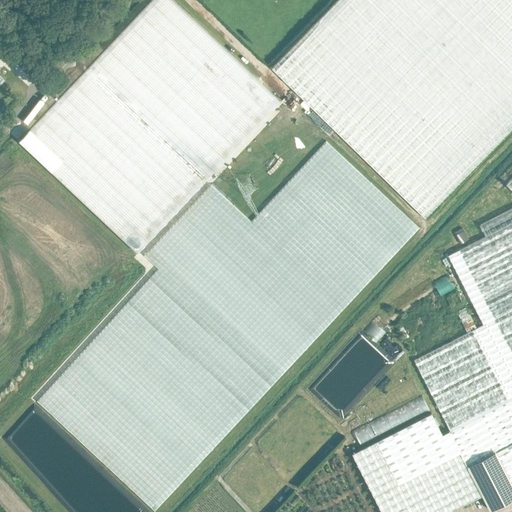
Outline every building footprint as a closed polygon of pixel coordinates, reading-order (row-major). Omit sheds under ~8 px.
[(173,0),(151,0),(19,140),(137,252),(280,100),(173,0)] [(511,0),(337,0),(272,67),(425,217),(511,127),(511,0)] [(31,75),(37,70),(12,43),(7,48),(31,75)] [(431,412),(352,453),(382,511),(447,511),(482,495),(489,509),(511,497),(511,208),(479,225),(485,236),(448,255),(483,324),(476,328),(465,307),(458,311),(468,332),(467,333),(421,356),(414,360),(451,431),(450,432),(449,430),(442,433),(431,412)] [(469,238),(462,227),(454,231),(461,243),(469,238)]
